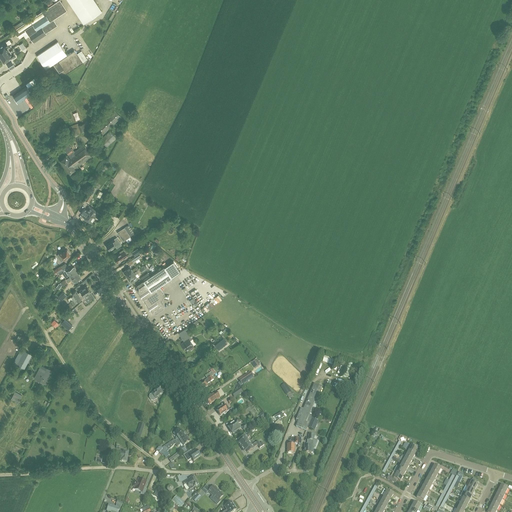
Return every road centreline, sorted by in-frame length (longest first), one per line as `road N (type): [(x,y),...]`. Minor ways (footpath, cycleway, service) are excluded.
road 1 (tertiary): [(244,486),(70,226)]
road 2 (track): [(279,323),(327,350),(511,391)]
road 3 (track): [(0,475),(231,466)]
road 4 (track): [(163,470),(96,411),(44,330)]
road 5 (residential): [(398,511),(430,451),(496,472)]
road 6 (unclassified): [(63,205),(0,98)]
